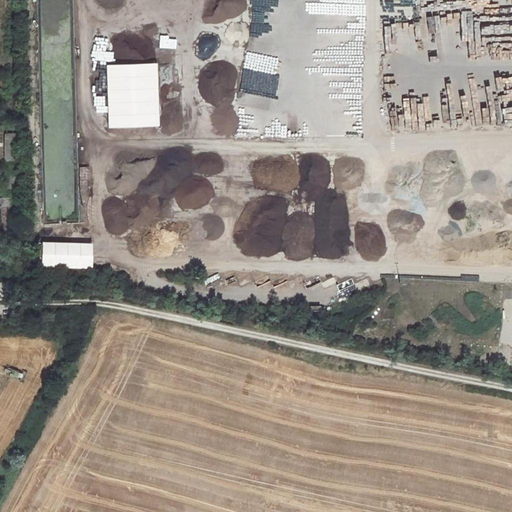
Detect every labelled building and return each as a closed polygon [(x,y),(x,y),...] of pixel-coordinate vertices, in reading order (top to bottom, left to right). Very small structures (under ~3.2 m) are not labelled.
[(403,18),(403,0),(392,0),(392,18),(403,18)] [(158,124),(157,64),(104,65),(106,126),(158,124)] [(479,84),(472,84),(472,74),(466,74),(466,94),(479,94),(479,84)] [(17,133),(5,133),(5,160),(17,160),(17,133)] [(17,177),(5,176),(5,189),(17,189),(17,177)] [(11,195),(0,197),(0,211),(3,233),(17,231),(11,195)] [(147,252),(271,255),(273,206),(148,203),(147,252)] [(93,244),(42,243),(41,267),(92,269),(93,244)]
